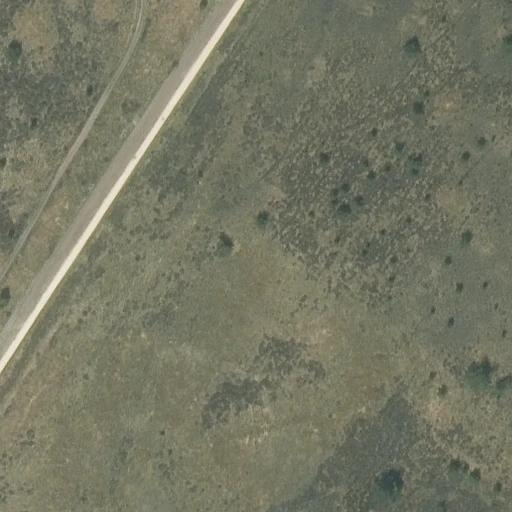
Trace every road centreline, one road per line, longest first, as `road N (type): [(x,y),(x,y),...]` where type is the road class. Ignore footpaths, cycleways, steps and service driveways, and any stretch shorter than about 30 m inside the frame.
road 1 (track): [(0,350),(230,0)]
road 2 (unknown): [(0,277),(132,45),(142,0)]
